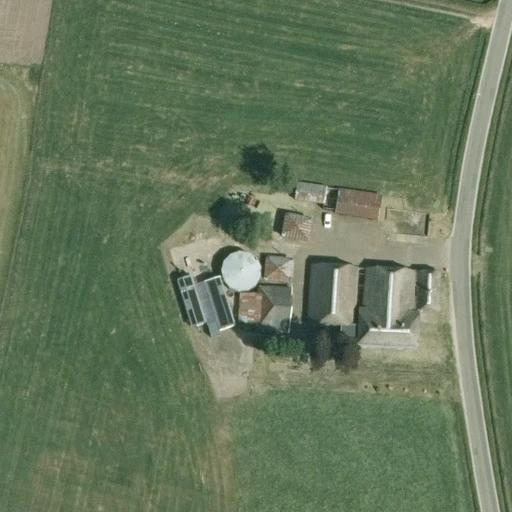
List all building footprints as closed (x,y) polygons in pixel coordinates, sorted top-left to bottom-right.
[(293,202),(323,206),(325,188),(296,183),(293,202)] [(338,190),(334,216),(377,222),(380,197),(338,190)] [(304,238),(305,215),(274,214),(273,237),(304,238)] [(253,286),(251,250),(221,252),(223,288),(253,286)] [(286,278),(287,258),(262,257),(261,277),(286,278)] [(309,266),(306,326),(353,330),(357,269),(309,266)] [(412,312),(439,313),(439,275),(364,272),(363,312),(359,312),(357,346),(415,349),(417,315),(412,315),(412,312)] [(257,288),(256,296),(239,295),(237,324),(254,325),(254,332),(287,335),(290,289),(257,288)]
